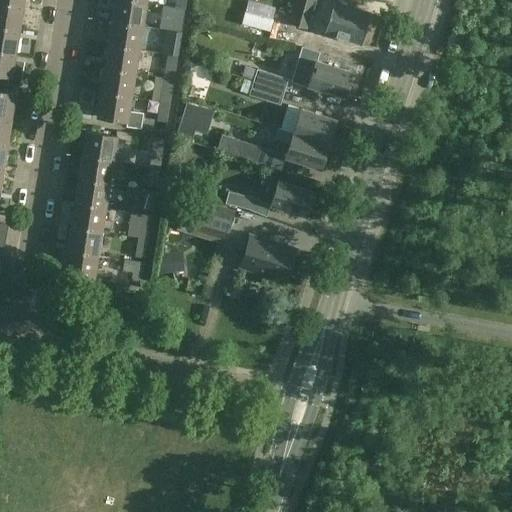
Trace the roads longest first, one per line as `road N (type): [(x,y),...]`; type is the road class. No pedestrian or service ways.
road 1 (secondary): [(264,511),(423,0)]
road 2 (residential): [(13,336),(68,0)]
road 3 (residential): [(276,388),(13,336)]
